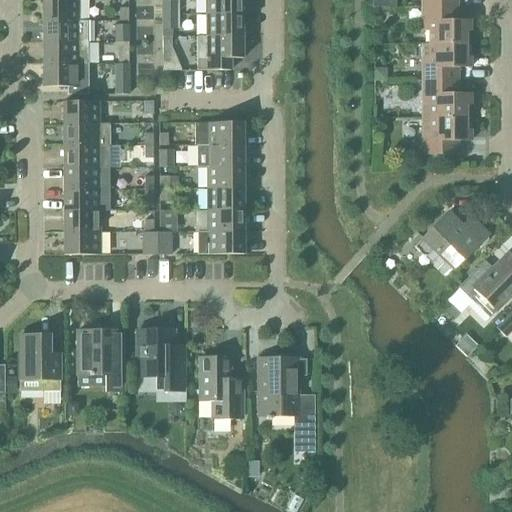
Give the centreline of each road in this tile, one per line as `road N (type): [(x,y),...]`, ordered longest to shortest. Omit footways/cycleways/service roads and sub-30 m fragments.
road 1 (residential): [(32,298),(210,294),(241,317),(275,316),(274,124),(262,101),(262,76),(273,61),(272,0)]
road 2 (residential): [(32,298),(31,124),(12,103),(11,0)]
road 3 (residential): [(510,165),(510,16),(498,0)]
